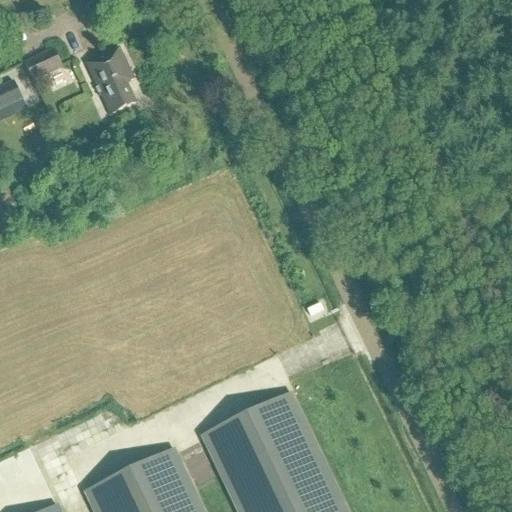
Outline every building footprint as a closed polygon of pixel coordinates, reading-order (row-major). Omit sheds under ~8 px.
[(33,83),(62,69),(54,51),(24,66),(33,83)] [(119,51),(87,66),(111,117),(136,105),(126,86),(134,82),(119,51)] [(0,114),(23,103),(14,83),(0,89),(0,114)] [(348,511),(292,395),(200,439),(235,511),(348,511)] [(203,511),(175,452),(131,473),(84,496),(91,511),(203,511)]
